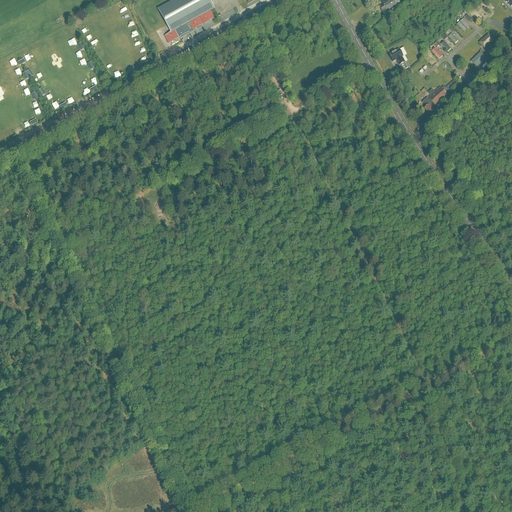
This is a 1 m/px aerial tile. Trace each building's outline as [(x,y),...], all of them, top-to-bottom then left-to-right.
[(153,25),(161,39),(165,37),(169,44),(214,19),(210,12),(214,10),(208,0),(159,0),(148,6),(152,14),(148,16),(149,19),(146,21),(149,26),(153,25)] [(392,0),(385,0),(381,3),(383,5),(379,7),(383,14),(388,10),(389,9),(390,9),(396,5),(392,0)] [(483,0),(474,8),(485,21),(493,13),(483,0)] [(124,19),(132,16),(128,6),(120,9),(124,19)] [(469,16),(476,24),(480,20),(472,13),(469,16)] [(457,25),(464,32),(470,27),(463,20),(457,25)] [(457,30),(464,38),(467,35),(459,28),(457,30)] [(449,38),(456,44),(459,41),(452,35),(449,38)] [(494,41),(488,35),(479,43),(485,50),(494,41)] [(125,49),(131,46),(126,37),(120,40),(125,49)] [(441,45),(447,52),(451,49),(444,42),(441,45)] [(432,51),(439,59),(443,56),(435,48),(432,51)] [(399,50),(389,56),(393,63),(396,61),(399,66),(405,63),(402,58),(403,57),(399,50)] [(481,53),(471,62),(477,69),(487,59),(481,53)] [(425,58),(432,65),(435,62),(429,55),(425,58)] [(127,87),(135,83),(132,77),(124,81),(127,87)] [(458,84),(455,80),(443,91),(447,94),(458,84)] [(424,109),(430,115),(434,111),(437,108),(436,108),(448,97),(439,88),(434,92),(432,90),(427,93),(430,96),(422,103),(426,108),(424,109)]
